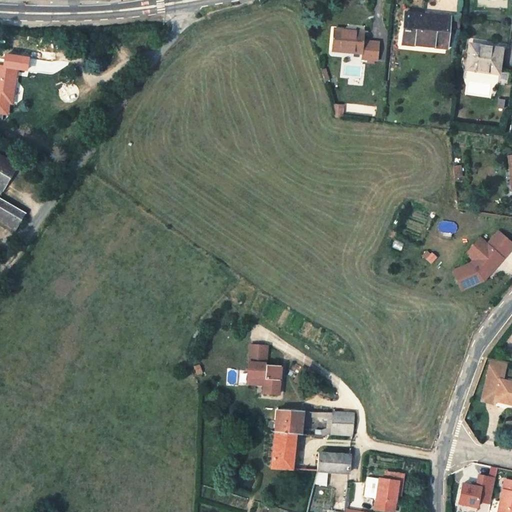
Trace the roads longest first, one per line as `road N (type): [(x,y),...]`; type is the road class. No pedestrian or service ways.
road 1 (unclassified): [(179,3),(170,42),(24,243)]
road 2 (residential): [(444,457),(378,445),(345,393),(262,327)]
road 3 (tertiary): [(0,11),(179,3)]
road 4 (residential): [(446,447),(485,337),(511,303)]
